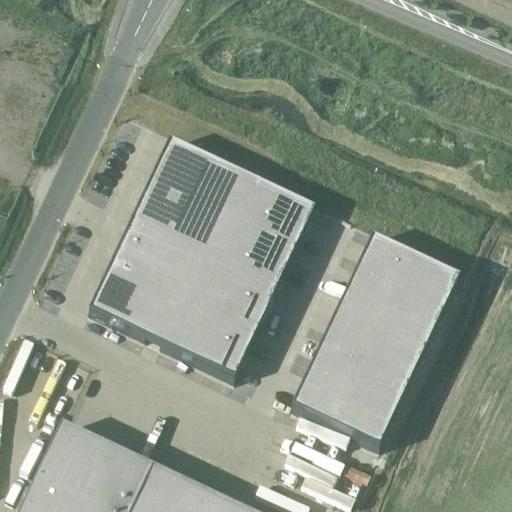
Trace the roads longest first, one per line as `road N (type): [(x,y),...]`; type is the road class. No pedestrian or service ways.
road 1 (unclassified): [(0,334),(153,0)]
road 2 (tertiary): [(511,56),(389,0)]
